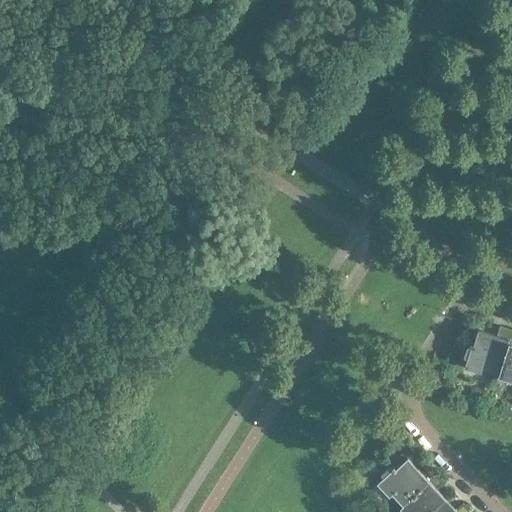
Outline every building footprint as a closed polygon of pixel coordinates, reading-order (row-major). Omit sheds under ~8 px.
[(496,372),(510,328),(500,325),(496,337),(492,336),(493,333),(478,328),(473,344),(468,342),(467,345),(470,346),(464,366),(481,372),(482,368),(496,372)] [(511,377),(511,328),(510,328),(496,372),(511,377)] [(403,505),(437,474),(428,464),(419,473),(416,470),(418,468),(407,456),(395,467),(392,463),(390,466),(392,468),(376,482),(389,495),(392,493),(403,505)] [(430,511),(446,498),(436,488),(443,481),(437,474),(403,505),(409,511),(430,511)] [(466,511),(468,510),(463,502),(456,509),(446,498),(430,511),(466,511)]
